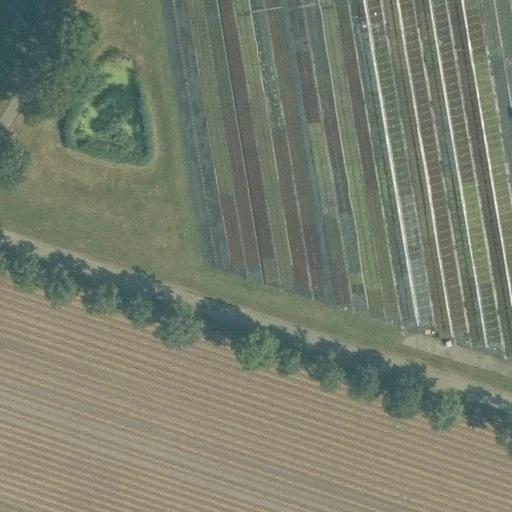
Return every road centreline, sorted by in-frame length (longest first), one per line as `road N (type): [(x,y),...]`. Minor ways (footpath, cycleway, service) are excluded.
road 1 (unclassified): [(511,403),(0,236)]
road 2 (unclassified): [(0,130),(38,63),(58,0)]
